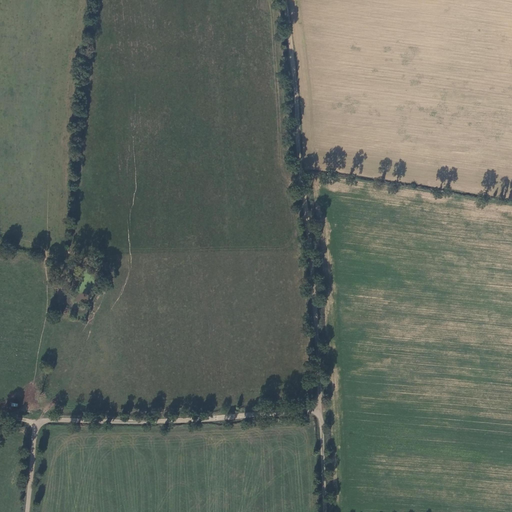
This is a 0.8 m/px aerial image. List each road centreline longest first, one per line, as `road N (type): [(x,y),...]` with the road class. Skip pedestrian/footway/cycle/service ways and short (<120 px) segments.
road 1 (track): [(320,408),(285,0)]
road 2 (track): [(37,421),(320,408)]
